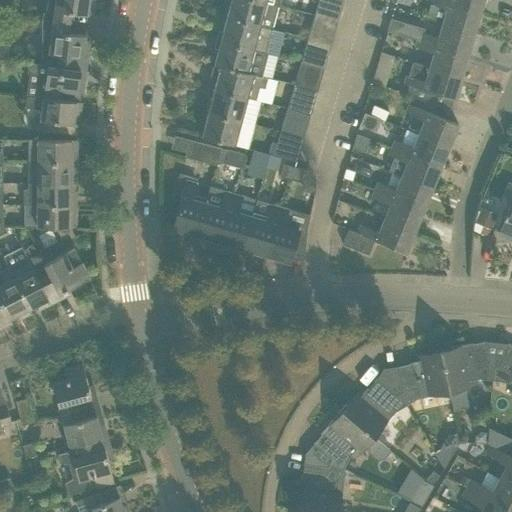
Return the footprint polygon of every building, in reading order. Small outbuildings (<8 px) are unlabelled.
[(42,19),(69,23),(71,12),(87,14),(89,5),(94,6),(94,0),(48,0),(45,13),(43,12),(42,19)] [(259,0),(230,0),(226,17),(272,28),(278,5),(279,5),(259,0)] [(319,0),(318,6),(315,15),(337,21),(339,13),(343,0),(319,0)] [(427,18),(474,32),(481,10),(446,0),(430,0),(429,4),(431,4),(427,18)] [(446,0),(481,10),(483,0),(446,0)] [(311,29),(308,38),(330,44),(333,36),(337,21),(315,15),(311,29)] [(226,17),(220,40),(266,52),(272,28),(226,17)] [(468,54),(474,32),(427,18),(444,23),(440,38),(424,33),(425,29),(390,19),(387,30),(419,39),(468,54)] [(42,19),(41,56),(50,53),(48,66),(58,67),(80,70),(85,71),(89,45),(84,44),(85,35),(68,32),(69,23),(42,19)] [(301,61),(323,68),(330,44),(308,38),(301,61)] [(431,67),(461,76),(468,54),(419,39),(416,47),(435,53),(431,67)] [(220,40),(214,64),(267,78),(267,77),(262,76),(267,53),(265,53),(266,52),(220,40)] [(372,78),(383,82),(392,55),(381,51),(372,78)] [(294,85),(317,91),(323,68),(301,61),(294,85)] [(461,76),(431,67),(413,62),(409,76),(407,76),(405,84),(410,85),(407,96),(413,98),(450,110),(454,98),(455,98),(461,76)] [(29,63),(28,73),(30,73),(40,75),(36,98),(44,99),(61,100),(81,103),(82,101),(80,101),(82,91),(83,92),(85,79),(79,78),(80,70),(58,67),(48,66),(40,64),(29,63)] [(267,78),(214,64),(210,79),(215,80),(213,88),(248,97),(256,99),(259,86),(265,88),(267,78)] [(286,108),(310,114),(317,91),(294,85),(286,108)] [(207,112),(242,121),(248,97),(213,88),(207,112)] [(80,115),(81,103),(61,100),(44,99),(36,98),(26,97),(24,108),(42,110),(40,130),(55,132),(57,121),(73,124),(74,114),(80,115)] [(373,105),(370,114),(385,120),(388,111),(373,105)] [(410,105),(407,113),(425,120),(419,134),(449,146),(458,124),(439,116),(410,105)] [(279,130),(303,137),(310,114),(286,108),(279,130)] [(235,145),(242,121),(207,112),(201,136),(220,141),(235,145)] [(363,115),(360,124),(373,129),(377,120),(363,115)] [(279,130),(278,136),(273,155),(280,157),(296,161),(303,137),(279,130)] [(356,134),(352,148),(365,153),(370,139),(356,134)] [(393,148),(440,167),(449,146),(419,134),(414,147),(396,140),(393,148)] [(38,139),(38,162),(71,163),(71,153),(77,153),(77,139),(57,139),(38,139)] [(216,165),(218,160),(221,147),(194,140),(189,158),(216,165)] [(432,188),(440,167),(393,148),(390,154),(395,156),(389,172),(402,177),(402,176),(432,188)] [(254,150),(250,163),(265,167),(268,154),(254,150)] [(228,164),(241,167),(244,155),(231,151),(228,164)] [(268,154),(265,167),(276,170),(280,157),(273,155),(268,154)] [(28,181),(28,185),(76,186),(76,170),(71,170),(71,163),(38,162),(28,162),(28,163),(28,181)] [(280,177),(289,179),(293,167),(283,164),(280,177)] [(293,167),(289,179),(305,183),(308,170),(293,167)] [(376,190),(423,209),(432,188),(402,176),(402,177),(397,190),(378,183),(376,190)] [(173,227),(199,235),(209,200),(194,195),(198,182),(178,177),(173,195),(181,197),(173,227)] [(499,232),(511,237),(511,183),(508,182),(501,199),(511,203),(499,232)] [(25,205),(71,206),(71,196),(76,196),(76,186),(28,185),(28,188),(24,190),(24,204),(25,204),(25,205)] [(209,200),(199,235),(222,241),(236,193),(225,190),(212,187),(209,200)] [(385,218),(415,230),(423,209),(376,190),(373,196),(391,203),(385,218)] [(236,193),(222,241),(245,248),(255,213),(259,200),(236,193)] [(266,216),(255,213),(245,248),(268,254),(281,207),(270,204),(266,216)] [(25,226),(56,227),(76,227),(76,213),(71,213),(71,206),(25,205),(25,226)] [(281,207),(268,254),(290,261),(290,260),(304,260),(307,227),(285,221),(289,209),(281,207)] [(481,209),(474,224),(490,231),(496,215),(481,209)] [(360,224),(357,232),(348,229),(342,244),(368,254),(374,239),(406,252),(415,230),(385,218),(380,231),(360,224)] [(39,309),(51,303),(28,259),(23,250),(4,258),(8,266),(7,267),(29,308),(37,304),(39,309)] [(28,259),(51,303),(63,297),(61,292),(89,278),(76,251),(66,256),(65,253),(55,258),(52,253),(43,257),(32,257),(28,259)] [(32,313),(29,308),(7,267),(0,270),(0,273),(4,282),(0,284),(0,298),(10,318),(17,314),(20,319),(32,313)] [(1,322),(10,318),(0,298),(0,328),(4,327),(1,322)] [(472,342),(441,349),(450,391),(454,410),(468,406),(463,384),(468,383),(467,381),(469,380),(480,378),(492,380),(496,342),(484,341),(472,343),(472,342)] [(511,345),(508,343),(496,342),(492,380),(507,382),(511,384),(511,345)] [(450,391),(441,349),(411,355),(413,361),(409,362),(410,363),(385,368),(407,404),(418,398),(450,391)] [(52,382),(58,402),(61,415),(77,411),(74,400),(91,395),(82,363),(65,368),(67,378),(52,382)] [(360,386),(341,408),(373,436),(383,444),(386,447),(374,437),(394,412),(407,404),(385,368),(384,368),(368,388),(367,387),(365,390),(360,386)] [(28,398),(16,402),(22,426),(34,422),(28,398)] [(0,426),(11,423),(6,406),(0,407),(0,426)] [(332,459),(330,463),(342,470),(349,456),(355,449),(359,450),(364,444),(367,446),(367,452),(377,459),(384,458),(390,451),(386,447),(383,444),(373,436),(341,408),(320,433),(321,434),(313,443),(332,459)] [(80,420),(77,411),(61,415),(70,447),(80,444),(107,437),(103,423),(98,424),(96,415),(80,420)] [(439,449),(434,452),(444,469),(454,453),(461,441),(459,432),(448,434),(439,449)] [(475,436),(474,442),(485,443),(486,434),(479,433),(475,436)] [(68,494),(96,486),(113,481),(105,451),(111,449),(107,437),(80,444),(70,447),(71,450),(58,453),(60,462),(68,462),(73,478),(65,482),(68,494)] [(25,460),(37,456),(33,443),(21,446),(25,460)] [(500,480),(511,486),(511,456),(492,445),(488,454),(508,466),(500,480)] [(301,475),(296,508),(322,511),(339,511),(340,504),(345,471),(342,470),(330,463),(328,467),(303,463),(302,475),(301,475)] [(434,470),(426,478),(432,484),(440,475),(434,470)] [(463,476),(459,483),(466,487),(470,480),(463,476)] [(0,490),(1,493),(13,488),(9,478),(0,481),(0,490)] [(472,480),(468,488),(509,511),(511,511),(511,486),(500,480),(494,492),(480,485),(472,480)] [(481,511),(509,511),(468,488),(463,497),(484,508),(481,511)] [(130,511),(127,503),(122,505),(118,496),(103,502),(99,492),(83,498),(75,501),(79,511),(130,511)] [(14,511),(26,511),(22,500),(12,504),(14,511)] [(403,511),(418,511),(420,509),(410,503),(403,511)]
